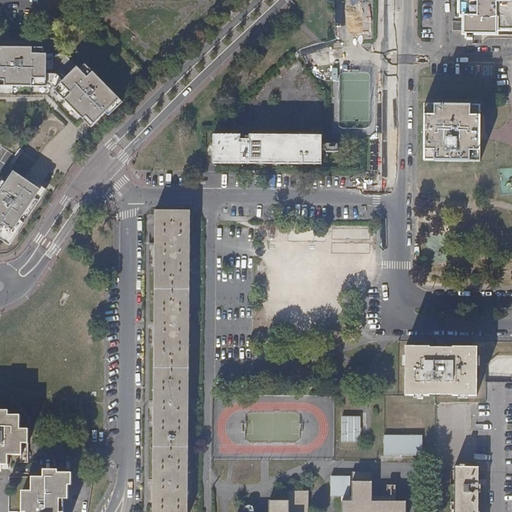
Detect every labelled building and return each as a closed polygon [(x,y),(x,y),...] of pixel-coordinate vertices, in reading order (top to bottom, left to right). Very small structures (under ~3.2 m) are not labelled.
[(510,0),(460,0),(460,18),(464,18),(464,35),(497,35),(497,31),(511,31),(511,3),(510,4),(510,0)] [(452,21),(452,30),(461,30),(461,21),(452,21)] [(90,126),(105,111),(108,115),(122,101),(82,61),(77,65),(64,52),(46,53),(46,46),(0,46),(0,84),(46,85),(46,84),(51,84),(55,88),(54,89),(90,126)] [(480,107),(425,106),(425,161),(479,162),(480,142),(480,128),(480,107)] [(212,132),(211,160),(323,162),(323,133),(212,132)] [(0,239),(8,244),(45,188),(32,180),(30,183),(24,178),(10,169),(0,183),(0,239)] [(191,211),(156,211),(154,359),(152,511),(188,511),(189,365),(191,211)] [(430,347),(406,347),(405,396),(431,396),(429,395),(453,395),(453,396),(477,396),(477,382),(477,348),(453,347),(453,348),(430,348),(430,347)] [(0,465),(0,466),(8,466),(8,456),(22,456),(22,445),(28,445),(28,443),(28,430),(20,430),(20,416),(8,416),(8,412),(0,411),(0,465)] [(341,419),(341,445),(360,445),(360,420),(341,419)] [(421,437),(383,436),(383,456),(421,457),(421,437)] [(460,467),(455,467),(453,511),(478,511),(479,468),(476,467),(465,467),(460,467)] [(21,511),(60,511),(60,499),(68,499),(69,486),(72,486),(72,474),(58,473),(58,471),(44,471),(43,478),(32,478),(32,492),(22,492),(21,511)] [(400,511),(401,503),(372,502),(372,473),(352,472),(352,502),(342,501),(341,511),(308,511),(308,492),(288,491),(288,501),(269,501),(268,511),(400,511)] [(350,477),(331,477),(330,497),(350,497),(350,477)]
